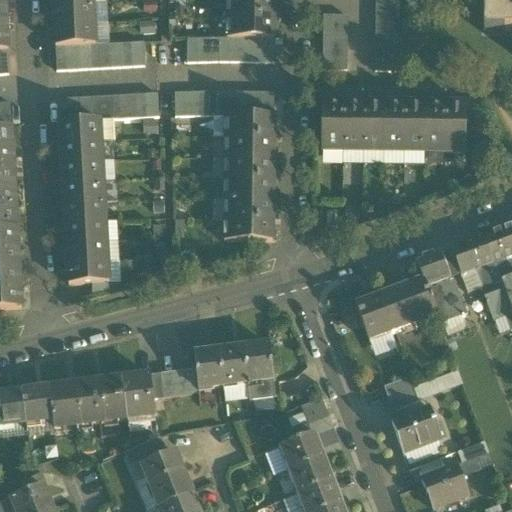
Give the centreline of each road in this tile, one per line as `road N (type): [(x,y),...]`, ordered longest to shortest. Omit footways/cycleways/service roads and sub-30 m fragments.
road 1 (residential): [(54,342),(32,0)]
road 2 (residential): [(303,0),(300,277)]
road 3 (residential): [(300,277),(54,342)]
road 4 (residential): [(300,277),(388,511)]
road 5 (residential): [(511,205),(300,277)]
